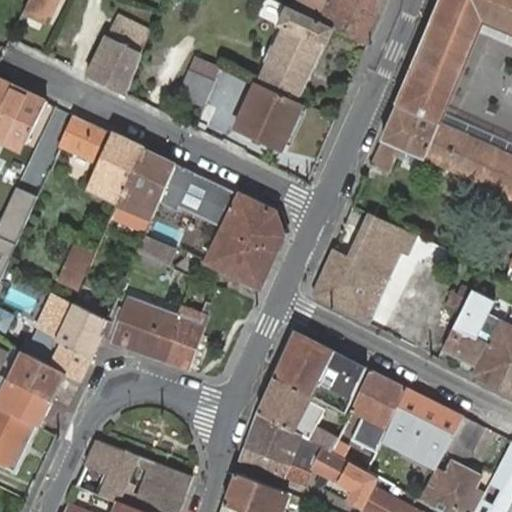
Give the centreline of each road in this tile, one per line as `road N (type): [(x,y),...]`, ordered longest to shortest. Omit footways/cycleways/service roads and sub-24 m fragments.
road 1 (residential): [(10,58),(324,208)]
road 2 (residential): [(233,416),(147,388),(117,392),(82,433),(46,511)]
road 3 (residential): [(511,413),(279,296)]
road 4 (residential): [(414,0),(324,208)]
road 5 (residential): [(279,296),(233,416)]
